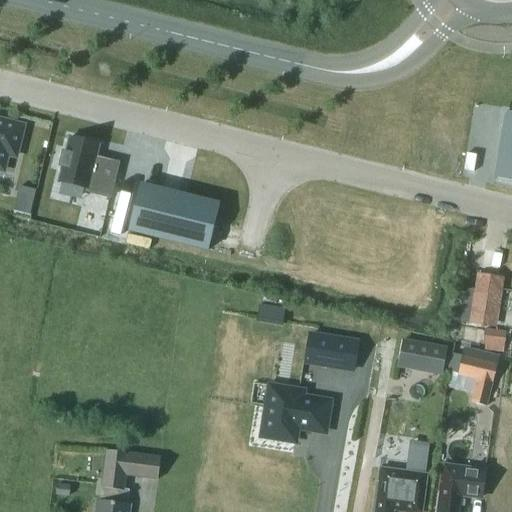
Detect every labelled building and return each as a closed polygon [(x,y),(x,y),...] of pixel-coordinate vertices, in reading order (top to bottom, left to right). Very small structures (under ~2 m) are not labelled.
[(511,113),(505,112),(495,177),(511,179),(511,113)] [(0,169),(4,171),(8,154),(16,156),(23,126),(0,120),(0,169)] [(66,152),(63,152),(60,166),(62,167),(59,181),(87,188),(86,191),(110,198),(118,168),(104,164),(105,159),(96,157),(99,145),(70,138),(66,152)] [(37,212),(42,188),(25,184),(19,209),(37,212)] [(129,232),(207,250),(219,204),(140,185),(129,232)] [(54,197),(50,213),(100,226),(104,210),(54,197)] [(477,275),(469,324),(489,327),(496,278),(477,275)] [(310,335),(306,363),(353,370),(358,343),(310,335)] [(404,340),(399,364),(443,372),(447,348),(404,340)] [(452,353),(448,373),(453,374),(457,375),(476,379),(472,395),(471,402),(486,406),(491,383),(496,364),(462,355),(452,353)] [(270,387),(262,436),(295,441),(297,427),(303,428),(325,432),(329,402),(302,398),(303,392),(270,387)] [(106,450),(101,488),(102,488),(100,501),(96,501),(95,511),(129,511),(130,505),(127,505),(128,490),(124,490),(126,475),(158,479),(160,458),(128,454),(128,453),(106,450)] [(438,511),(457,511),(459,506),(461,506),(462,498),(482,500),(486,469),(444,464),(438,507),(439,507),(438,511)] [(393,511),(394,510),(404,511),(421,511),(427,475),(380,468),(378,482),(376,482),(372,511),(393,511)]
